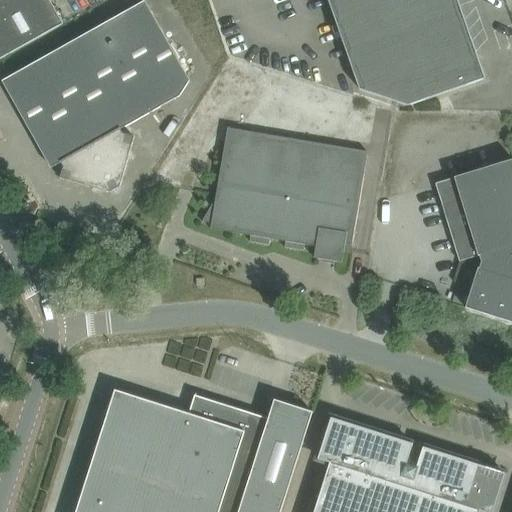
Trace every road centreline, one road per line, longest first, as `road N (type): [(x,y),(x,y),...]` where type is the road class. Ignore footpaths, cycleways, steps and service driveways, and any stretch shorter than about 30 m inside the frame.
road 1 (unclassified): [(511,401),(231,313),(52,328)]
road 2 (unclassified): [(0,505),(52,328)]
